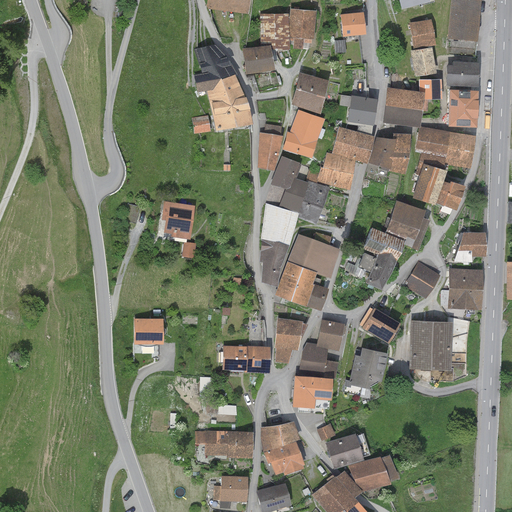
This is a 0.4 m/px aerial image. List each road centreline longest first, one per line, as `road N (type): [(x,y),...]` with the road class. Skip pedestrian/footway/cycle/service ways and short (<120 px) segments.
road 1 (primary): [(485,511),(505,21)]
road 2 (residential): [(200,0),(250,98),(256,276),(268,305),(275,380)]
road 3 (residential): [(324,310),(341,317),(363,306),(456,213),(477,153),(487,31),(505,21)]
road 4 (tertiary): [(150,511),(111,405),(87,190)]
road 5 (residential): [(324,310),(377,130),(370,0)]
road 6 (residential): [(87,190),(117,174),(107,118),(136,0)]
road 7 (track): [(0,224),(34,113),(32,60),(46,42)]
road 8 (residential): [(275,380),(295,422),(337,475),(383,511)]
road 9 (tertiary): [(87,190),(46,42)]
road 10 (residential): [(251,511),(261,397),(275,380)]
